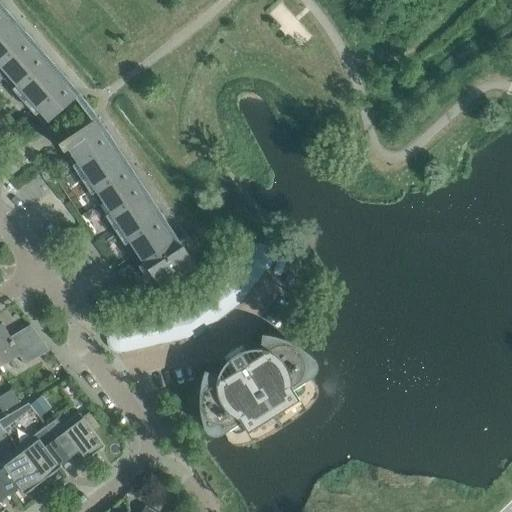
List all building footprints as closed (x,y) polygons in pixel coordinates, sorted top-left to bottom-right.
[(76,98),(0,11),(0,75),(44,125),(76,98)] [(177,249),(167,233),(93,120),(58,143),(63,152),(68,148),(70,150),(65,154),(132,256),(137,252),(160,289),(195,265),(182,246),(177,249)] [(250,248),(260,256),(268,246),(265,244),(263,243),(262,243),(259,243),(256,244),(255,244),(252,245),(250,247),(250,248)] [(268,246),(260,256),(270,264),(272,262),(272,261),(273,259),(273,257),(273,255),(273,254),(272,252),(272,251),(271,249),(270,248),(269,247),(268,246)] [(243,257),(261,271),(263,273),(270,264),(260,256),(250,248),(243,257)] [(263,273),(261,271),(243,257),(235,266),(256,282),(263,273)] [(249,291),(256,282),(235,266),(228,275),(249,291)] [(242,300),(249,291),(228,275),(221,284),(242,300)] [(240,303),(242,300),(221,284),(212,290),(228,311),(240,303)] [(212,290),(203,297),(219,318),(228,311),(212,290)] [(210,325),(219,318),(203,297),(194,304),(210,325)] [(196,336),(210,325),(194,304),(185,311),(191,337),(196,336)] [(184,311),(174,314),(180,339),(191,337),(185,311),(184,311)] [(168,342),(180,339),(174,314),(163,316),(168,342)] [(163,316),(152,319),(157,344),(168,342),(163,316)] [(152,319),(141,321),(146,347),(157,344),(152,319)] [(135,349),(146,347),(141,321),(129,323),(135,349)] [(0,365),(18,355),(24,365),(35,358),(19,331),(10,337),(2,323),(0,323),(0,365)] [(118,326),(121,339),(124,352),(135,349),(129,323),(118,326)] [(108,341),(108,342),(121,339),(118,326),(116,327),(113,328),(112,329),(110,331),(109,333),(108,335),(108,336),(108,337),(107,339),(108,341)] [(312,375),(314,373),(315,371),(315,370),(316,368),(316,366),(315,364),(315,362),(314,361),(313,360),(308,355),(302,351),(296,347),(290,343),(281,340),(272,338),(263,336),(261,349),(259,349),(259,350),(267,352),(266,357),(250,367),(240,352),(229,359),(240,376),(236,378),(235,376),(223,384),(218,383),(219,375),(218,375),(218,377),(205,372),(203,381),(201,389),(201,397),(201,403),(201,408),(202,413),(203,419),(205,425),(205,428),(206,429),(207,431),(209,432),(210,433),(213,434),(215,434),(216,434),(219,434),(221,433),(240,421),(247,433),(264,422),(261,418),(280,405),(283,410),(299,400),(292,388),(311,376),(312,375)] [(124,352),(121,339),(108,342),(108,343),(108,344),(110,346),(111,348),(113,350),(115,351),(116,351),(119,352),(121,352),(123,352),(124,352)] [(38,398),(29,405),(36,414),(39,417),(48,410),(38,398)] [(67,456),(77,448),(86,459),(104,446),(93,431),(100,426),(90,412),(83,417),(79,413),(62,426),(56,418),(45,426),(61,447),(60,447),(67,456)] [(0,421),(0,423),(7,432),(13,428),(5,418),(0,421)] [(61,447),(45,426),(17,448),(42,480),(60,467),(58,463),(67,456),(60,447),(61,447)] [(0,482),(7,492),(17,484),(24,494),(42,480),(17,448),(0,460),(0,482)]
